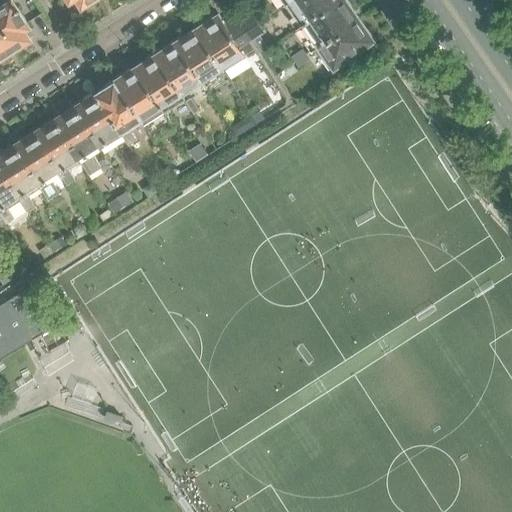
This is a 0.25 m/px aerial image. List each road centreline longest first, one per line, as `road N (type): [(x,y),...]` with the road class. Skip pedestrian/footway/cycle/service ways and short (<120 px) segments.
road 1 (residential): [(0,107),(165,0)]
road 2 (secondary): [(425,0),(511,125)]
